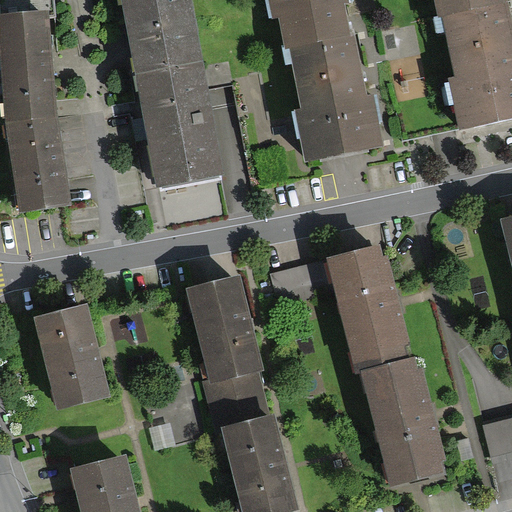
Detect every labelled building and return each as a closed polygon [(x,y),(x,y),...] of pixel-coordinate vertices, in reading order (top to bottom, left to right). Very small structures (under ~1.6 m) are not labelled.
[(123,0),(140,88),(200,77),(185,0),(123,0)] [(359,49),(348,0),(274,0),(288,64),(359,49)] [(510,15),(506,0),(433,0),(441,31),(510,15)] [(0,16),(8,120),(56,115),(48,11),(0,16)] [(511,113),(511,24),(510,15),(441,31),(462,124),(511,113)] [(378,143),(359,49),(288,64),(307,158),(378,143)] [(140,88),(159,187),(219,175),(200,77),(140,88)] [(8,120),(22,210),(70,205),(56,115),(8,120)] [(381,247),(330,260),(358,372),(365,370),(407,359),(381,247)] [(322,261),(271,274),(276,294),(327,281),(322,261)] [(239,279),(191,291),(213,382),(207,384),(218,429),(224,427),(267,417),(255,371),(262,369),(239,279)] [(90,305),(37,319),(61,408),(114,395),(90,305)] [(365,370),(393,483),(442,470),(413,357),(407,359),(365,370)] [(224,427),(245,511),(271,511),(294,506),(271,416),(267,417),(224,427)] [(491,458),(511,453),(511,420),(484,427),(491,458)] [(136,511),(124,461),(76,473),(85,511),(136,511)]
